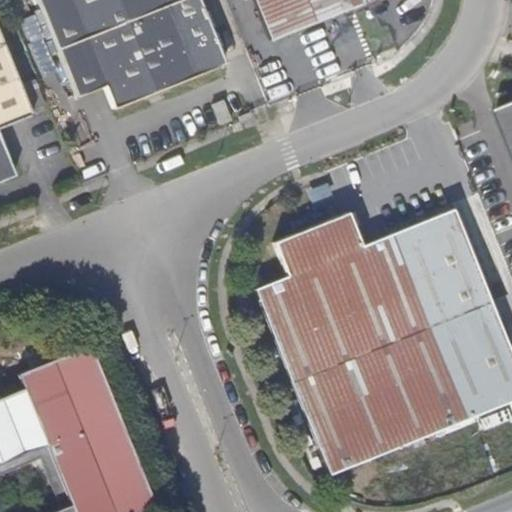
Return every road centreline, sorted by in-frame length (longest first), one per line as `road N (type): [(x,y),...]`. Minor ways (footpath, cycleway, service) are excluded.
road 1 (residential): [(127,217),(451,72),(474,39),(485,0)]
road 2 (residential): [(263,511),(186,325),(127,217)]
road 3 (residential): [(127,217),(157,338),(222,511)]
road 4 (residential): [(0,266),(127,217)]
